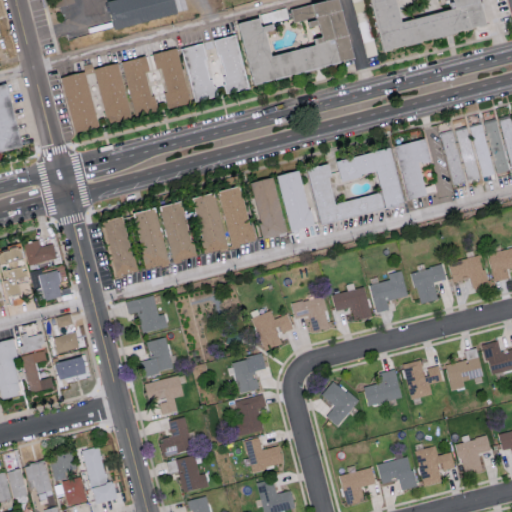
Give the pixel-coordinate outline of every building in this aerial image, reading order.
[(106,0),(112,27),(175,14),(171,0),(106,0)] [(249,81),(350,59),(337,0),(318,0),(289,6),(292,21),(315,16),(320,42),(268,53),(263,30),(271,28),(269,22),(287,18),(285,7),(259,12),(260,16),(236,21),(249,81)] [(483,25),(477,0),(448,0),(450,7),(399,19),(394,0),(370,0),(381,48),(483,25)] [(246,88),(234,34),(213,38),(225,93),(246,88)] [(182,46),(192,101),(213,97),(202,42),(182,46)] [(189,101),(175,46),(150,52),(154,68),(157,67),(167,107),(189,101)] [(120,60),(133,114),(154,109),(145,71),(148,70),(144,54),(120,60)] [(92,67),(106,122),(130,116),(116,61),(92,67)] [(96,126),(85,70),(60,75),(70,131),(96,126)] [(0,150),(19,146),(5,83),(0,83),(0,150)] [(511,169),(511,168),(511,123),(510,114),(498,117),(511,169)] [(496,172),(509,169),(495,117),(482,121),(496,172)] [(480,176),(493,173),(482,121),(469,123),(480,176)] [(454,129),(466,180),(478,177),(466,126),(454,129)] [(452,183),(464,180),(452,129),(439,132),(452,183)] [(428,160),(423,137),(393,144),(406,198),(424,194),(417,163),(428,160)] [(334,159),(339,179),(375,171),(383,206),(401,202),(388,146),(334,159)] [(382,209),(378,192),(332,201),(327,176),(330,176),(327,162),(306,167),(318,222),(382,209)] [(275,174),(288,229),(310,224),(298,169),(275,174)] [(272,176),(249,180),(260,237),(283,232),(272,176)] [(229,246),(252,241),(239,184),(216,190),(229,246)] [(190,196),(202,253),(225,248),(213,191),(190,196)] [(157,205),(171,261),(193,256),(180,199),(157,205)] [(143,268),(166,264),(154,206),(131,211),(143,268)] [(121,214),(100,219),(112,275),(133,270),(121,214)] [(39,245),(38,239),(23,241),(27,263),(55,259),(52,243),(39,245)] [(0,250),(0,273),(7,305),(21,302),(16,282),(26,281),(18,246),(0,250)] [(511,266),(511,246),(486,253),(493,280),(508,276),(506,268),(511,266)] [(471,287),(485,284),(479,254),(447,261),(451,280),(468,276),(471,287)] [(411,270),(418,302),(436,299),(433,281),(444,278),(441,264),(411,270)] [(375,311),(388,309),(386,300),(406,295),(400,269),(387,272),(388,279),(369,283),(375,311)] [(39,272),(43,299),(60,296),(57,270),(39,272)] [(370,316),(364,286),(331,292),(334,309),(350,306),(352,319),(370,316)] [(140,332),(166,325),(162,313),(157,314),(152,294),(125,301),(128,313),(135,311),(140,332)] [(329,326),(321,295),(290,302),(294,317),(307,314),(311,331),(329,326)] [(286,313),(272,317),(270,310),(252,315),(261,348),(280,343),(277,332),(290,328),(286,313)] [(54,316),(58,328),(73,323),(69,312),(54,316)] [(52,336),(57,352),(79,347),(74,330),(52,336)] [(17,336),(21,352),(42,347),(39,331),(17,336)] [(172,367),(164,336),(146,341),(150,357),(138,360),(142,375),(172,367)] [(0,398),(21,394),(10,338),(0,339),(0,398)] [(511,347),(500,350),(497,339),(482,343),(488,373),(511,367),(511,347)] [(465,358),(444,363),(450,389),(463,386),(462,380),(482,375),(475,346),(463,349),(465,358)] [(52,386),(50,376),(38,378),(34,362),(46,359),(43,349),(21,354),(29,391),(52,386)] [(258,388),(254,370),(264,367),(261,354),(231,360),(238,392),(258,388)] [(84,373),(80,355),(53,362),(57,380),(84,373)] [(403,362),(408,398),(430,394),(428,383),(440,381),(438,364),(422,367),(421,359),(403,362)] [(367,405),(400,397),(393,368),(377,372),(379,382),(362,386),(367,405)] [(143,381),(147,401),(158,400),(160,413),(176,410),(173,396),(182,395),(178,375),(143,381)] [(325,415),(336,425),(357,400),(331,379),(319,393),(334,405),(325,415)] [(239,434),(262,429),(257,407),(265,406),(262,394),(231,400),(239,434)] [(168,419),(171,435),(158,438),(161,454),(191,449),(185,416),(168,419)] [(511,429),(497,433),(502,449),(511,446),(511,429)] [(462,472),(480,469),(477,451),(489,449),(486,435),(456,441),(462,472)] [(282,463),(277,444),(260,448),(257,436),(243,440),(250,470),(282,463)] [(94,503),(115,497),(111,480),(107,481),(98,445),(81,449),(94,503)] [(450,451),(436,454),(435,445),(415,449),(421,485),(441,482),(438,469),(453,467),(450,451)] [(49,455),(53,475),(76,470),(71,450),(49,455)] [(207,485),(204,472),(198,473),(194,453),(165,460),(168,472),(177,470),(182,491),(207,485)] [(414,486),(409,456),(376,461),(380,482),(398,478),(400,488),(414,486)] [(42,511),(55,511),(45,459),(24,464),(29,488),(37,486),(42,511)] [(346,504),(362,500),(359,486),(374,482),(370,466),(338,474),(346,504)] [(24,494),(21,468),(7,470),(11,496),(24,494)] [(0,500),(10,498),(3,471),(0,471),(0,500)] [(57,481),(58,486),(59,486),(63,506),(86,500),(80,476),(57,481)] [(262,511),(273,511),(293,508),(290,489),(275,492),(272,478),(256,482),(262,511)] [(189,511),(209,511),(205,494),(186,500),(189,511)]
